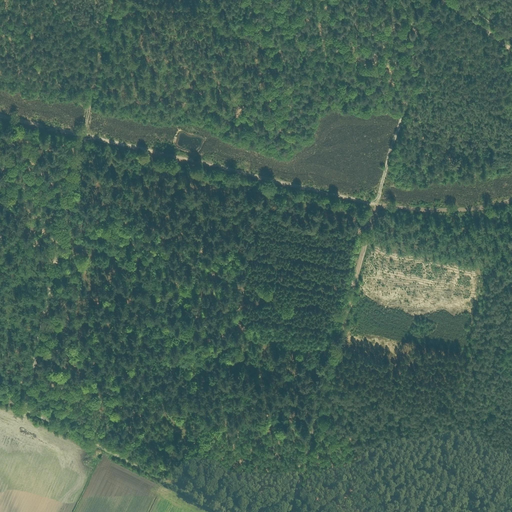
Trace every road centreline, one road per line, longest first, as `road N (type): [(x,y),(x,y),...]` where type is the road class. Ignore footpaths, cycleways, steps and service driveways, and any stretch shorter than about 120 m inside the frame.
road 1 (track): [(0,115),(375,204),(415,209),(511,194)]
road 2 (track): [(112,0),(22,404)]
road 3 (track): [(375,204),(290,511)]
road 4 (track): [(231,511),(0,392)]
road 5 (track): [(398,129),(442,0)]
